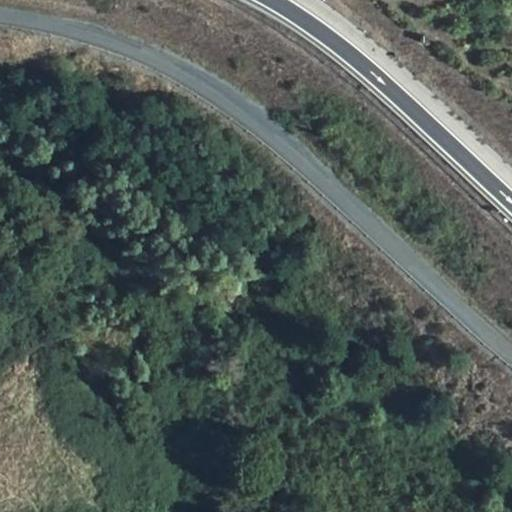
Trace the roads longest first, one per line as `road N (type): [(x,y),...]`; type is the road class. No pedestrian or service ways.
road 1 (unclassified): [(0,14),(61,24),(159,60),(236,104),(511,351)]
road 2 (motorway): [(272,0),(343,47),(511,199)]
